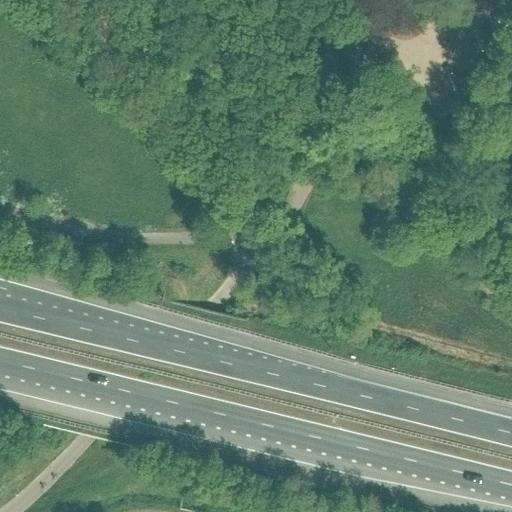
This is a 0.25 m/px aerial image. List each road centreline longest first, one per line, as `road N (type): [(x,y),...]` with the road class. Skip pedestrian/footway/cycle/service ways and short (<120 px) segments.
road 1 (motorway): [(0,362),(511,489)]
road 2 (motorway): [(511,434),(0,307)]
road 3 (unclassified): [(11,511),(260,252)]
road 4 (unclassified): [(260,252),(319,162),(397,0)]
road 5 (unclassified): [(260,252),(219,239),(122,238),(0,210)]
